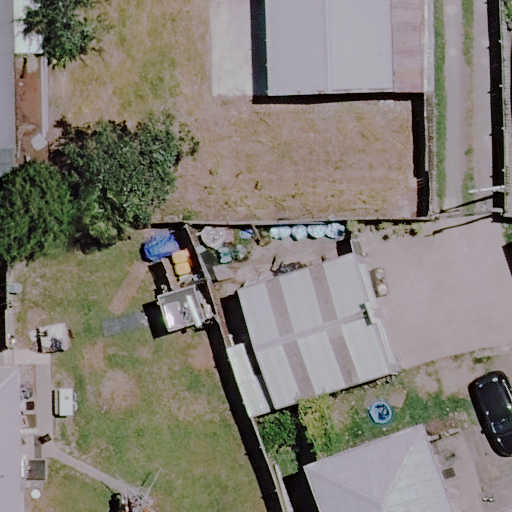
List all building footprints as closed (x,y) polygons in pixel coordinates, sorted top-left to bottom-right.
[(0,0),(0,188),(43,188),(37,0),(0,0)] [(197,0),(195,101),(261,102),(426,106),(428,0),(197,0)] [(397,381),(355,239),(236,274),(277,416),(397,381)] [(159,416),(153,365),(75,374),(81,425),(159,416)] [(33,511),(30,374),(0,375),(0,511),(33,511)] [(454,511),(427,434),(313,474),(326,511),(454,511)]
